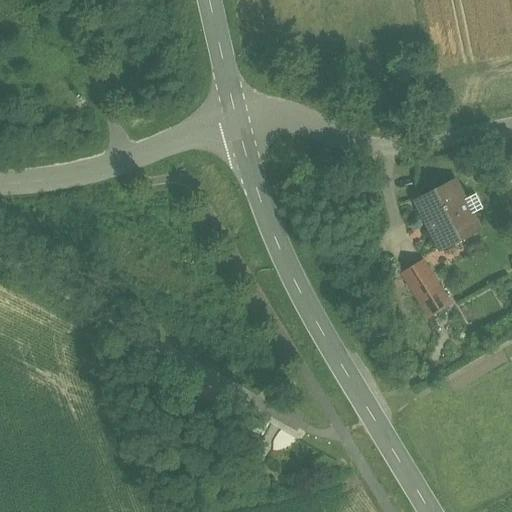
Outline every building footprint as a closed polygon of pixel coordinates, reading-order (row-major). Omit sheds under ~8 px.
[(415,107),(392,111),(395,127),(418,123),(415,107)] [(454,181),(416,200),(441,249),(479,230),(471,214),(483,209),(475,194),(464,200),(454,181)] [(423,261),(402,274),(429,317),(449,304),(423,261)] [(459,306),(469,323),(501,303),(491,287),(459,306)] [(222,397),(206,387),(194,404),(210,415),(222,397)]
